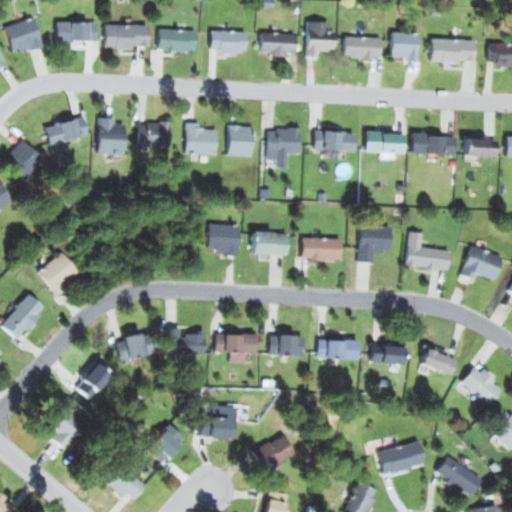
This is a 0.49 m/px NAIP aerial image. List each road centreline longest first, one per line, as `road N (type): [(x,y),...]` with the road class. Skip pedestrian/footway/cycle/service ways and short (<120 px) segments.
road 1 (residential): [(511,344),(484,324),(427,304),(129,291),(76,324),(0,413)]
road 2 (residential): [(0,117),(22,91),(78,80),(511,99)]
